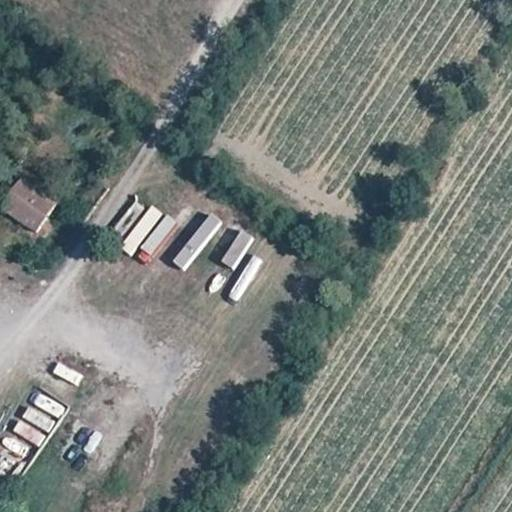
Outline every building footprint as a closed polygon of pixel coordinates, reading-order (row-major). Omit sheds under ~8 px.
[(31,90),(21,85),(13,98),(22,104),(31,90)] [(30,150),(14,140),(1,159),(18,170),(30,150)] [(59,204),(25,179),(3,211),(38,234),(59,204)] [(170,213),(158,244),(171,249),(183,218),(170,213)] [(261,369),(285,325),(273,319),(249,363),(261,369)] [(15,435),(38,445),(49,421),(26,410),(15,435)] [(67,468),(79,475),(113,419),(101,412),(67,468)] [(114,453),(125,431),(115,426),(104,448),(114,453)] [(0,511),(1,511),(8,502),(0,496),(0,511)]
